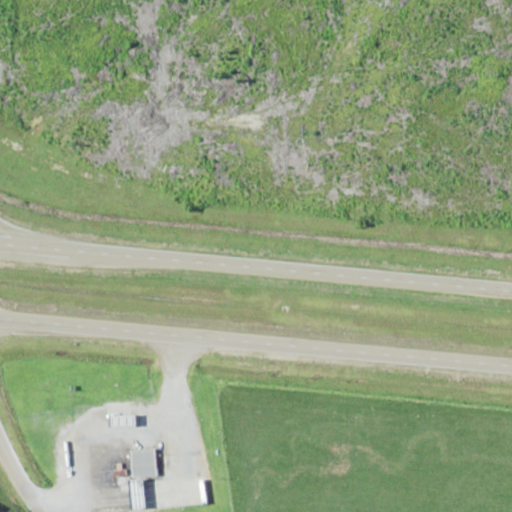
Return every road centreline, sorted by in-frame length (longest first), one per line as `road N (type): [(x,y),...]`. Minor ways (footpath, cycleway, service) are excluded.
road 1 (trunk): [(511,290),(0,243)]
road 2 (trunk): [(0,318),(511,364)]
